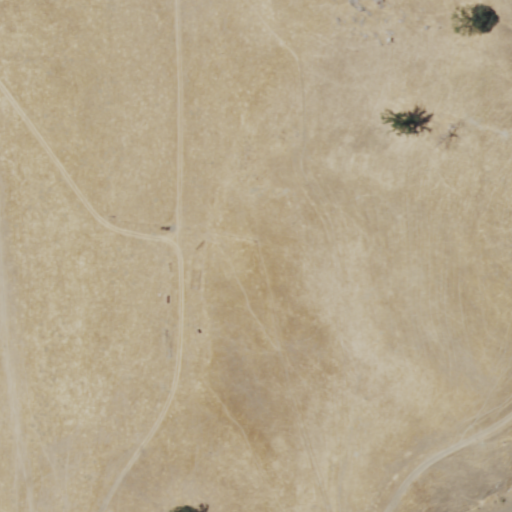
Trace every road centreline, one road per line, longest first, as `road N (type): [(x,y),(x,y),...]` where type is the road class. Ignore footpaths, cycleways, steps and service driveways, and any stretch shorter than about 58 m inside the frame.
road 1 (track): [(96,511),(155,424),(176,363),(176,0)]
road 2 (track): [(387,511),(397,483),(418,460),(511,414)]
